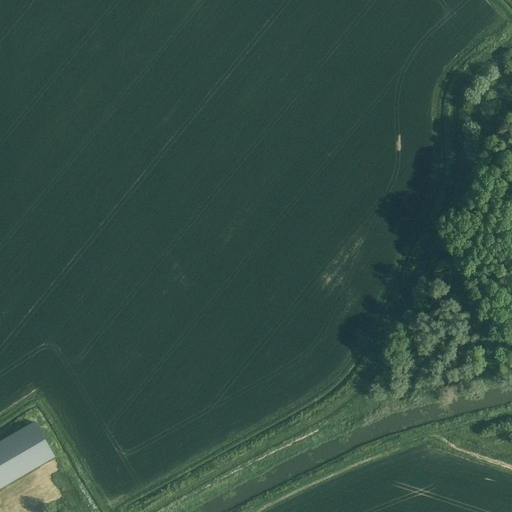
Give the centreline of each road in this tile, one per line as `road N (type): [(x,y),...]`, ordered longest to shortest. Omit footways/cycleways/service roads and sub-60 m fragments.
road 1 (track): [(511,40),(474,66),(458,95),(458,161),(441,218),(355,392),(148,511)]
road 2 (track): [(251,511),(413,440),(511,415)]
